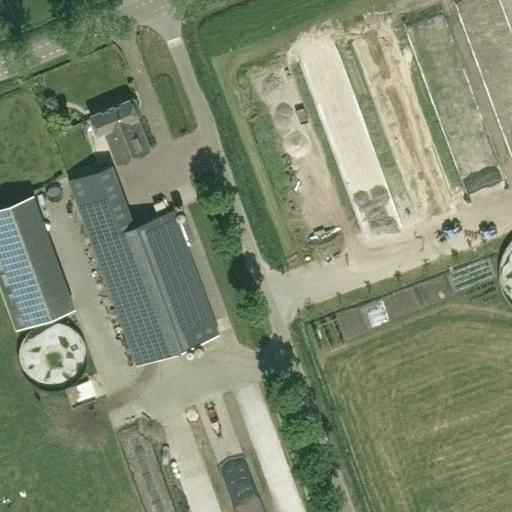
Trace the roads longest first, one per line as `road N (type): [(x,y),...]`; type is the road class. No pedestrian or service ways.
road 1 (unclassified): [(345,511),(163,0)]
road 2 (unclassified): [(0,63),(152,0)]
